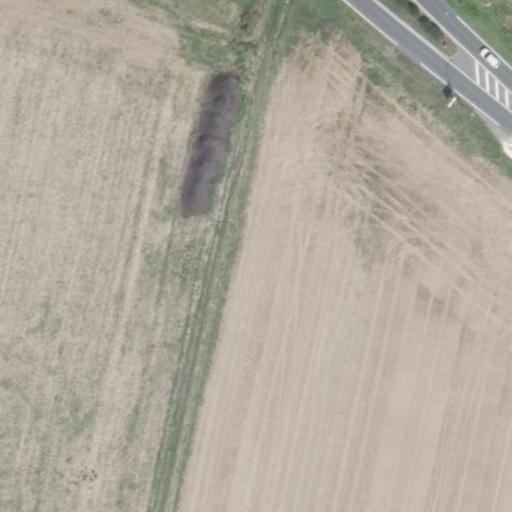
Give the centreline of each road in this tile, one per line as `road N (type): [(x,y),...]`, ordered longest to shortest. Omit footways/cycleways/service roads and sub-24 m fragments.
road 1 (track): [(278,0),(164,511)]
road 2 (primary): [(361,0),(511,122)]
